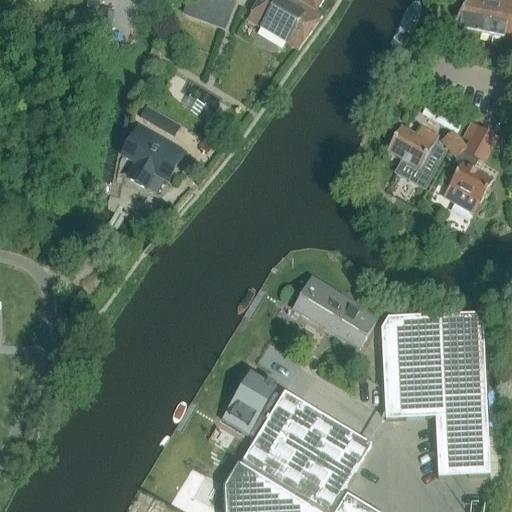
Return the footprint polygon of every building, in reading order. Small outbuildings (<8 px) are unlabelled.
[(226,32),(234,8),(210,0),(191,0),(186,19),(226,32)] [(285,50),(287,46),(298,52),(322,17),(317,14),(293,0),(261,0),(248,23),(262,31),(259,35),(285,50)] [(325,0),(293,0),(317,14),(325,0)] [(468,0),(452,31),(453,33),(454,32),(511,43),(511,1),(504,0),(468,0)] [(97,16),(98,4),(88,3),(87,14),(97,16)] [(119,19),(121,19),(118,41),(126,42),(126,44),(143,47),(148,7),(121,3),(119,19)] [(99,40),(111,41),(112,29),(100,28),(99,40)] [(429,107),(424,118),(459,134),(464,124),(429,107)] [(157,114),(151,125),(164,133),(171,122),(157,114)] [(137,167),(129,181),(145,190),(153,176),(166,184),(175,169),(170,166),(178,152),(139,130),(122,158),(137,167)] [(403,163),(397,175),(424,190),(444,155),(433,148),(438,138),(421,130),(416,139),(400,130),(392,145),(390,144),(386,152),(388,153),(387,154),(403,163)] [(453,134),(441,143),(455,160),(467,150),(453,134)] [(493,183),(477,174),(473,172),(478,163),(488,145),(474,137),(467,150),(455,160),(456,160),(456,161),(462,166),(449,189),(450,190),(446,198),(455,203),(453,206),(472,216),(478,206),(479,206),(493,183)] [(352,343),(361,348),(373,326),(365,321),(368,317),(317,287),(315,291),(306,286),(293,308),(301,313),(299,317),(350,347),(352,343)] [(381,332),(381,340),(384,423),(435,421),(438,481),(489,478),(482,317),(387,321),(381,332)] [(251,375),(221,423),(249,440),(249,439),(255,443),(274,413),(275,410),(282,400),(276,396),(278,392),(251,375)] [(236,469),(223,491),(223,511),(367,511),(347,499),(347,500),(342,497),(372,447),(371,447),(284,395),(282,400),(275,410),(274,413),(255,443),(248,456),(239,470),(236,469)]
